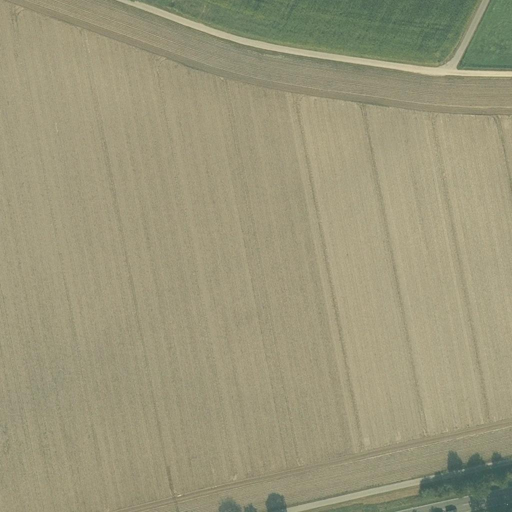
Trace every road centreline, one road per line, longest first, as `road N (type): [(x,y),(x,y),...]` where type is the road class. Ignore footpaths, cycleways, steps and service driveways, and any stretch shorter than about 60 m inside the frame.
road 1 (unclassified): [(449,72),(231,40),(119,0)]
road 2 (track): [(511,463),(285,511)]
